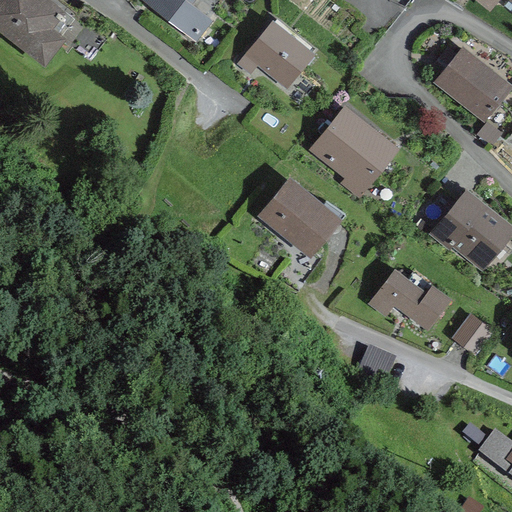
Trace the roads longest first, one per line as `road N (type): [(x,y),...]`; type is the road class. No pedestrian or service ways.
road 1 (residential): [(511,50),(464,20),(431,12),(406,29),(398,53),(407,83),(511,185)]
road 2 (track): [(0,373),(98,405),(179,446),(233,511)]
road 3 (residential): [(511,399),(328,317)]
road 4 (residential): [(246,114),(98,0)]
